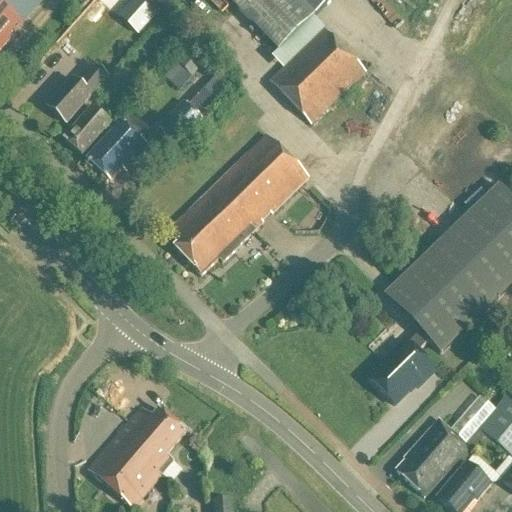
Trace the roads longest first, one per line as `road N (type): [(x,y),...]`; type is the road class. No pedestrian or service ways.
road 1 (tertiary): [(368,511),(270,418),(199,374)]
road 2 (unclassified): [(62,511),(58,446),(68,391),(126,323)]
road 3 (tertiary): [(126,323),(0,197)]
road 4 (residential): [(0,111),(118,233)]
road 5 (unclassified): [(133,248),(224,337)]
